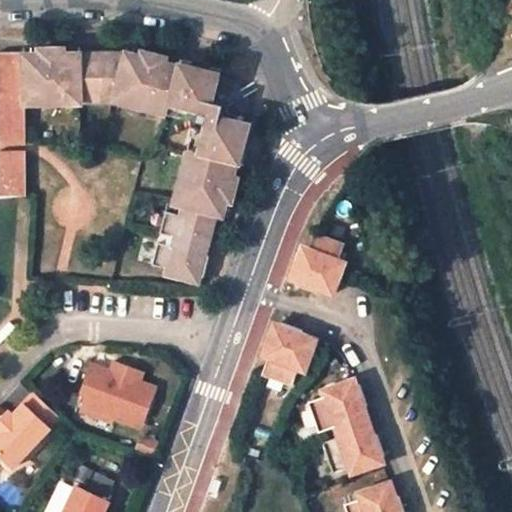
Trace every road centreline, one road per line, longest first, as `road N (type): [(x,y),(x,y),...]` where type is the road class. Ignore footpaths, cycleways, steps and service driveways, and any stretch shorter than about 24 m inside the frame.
road 1 (residential): [(246,290),(341,323),(365,347),(424,511)]
road 2 (unclassified): [(135,0),(262,29),(323,138)]
road 3 (residential): [(228,340),(53,332),(0,383)]
road 4 (tertiary): [(323,138),(511,86)]
road 5 (tertiary): [(165,511),(228,340)]
road 6 (tertiary): [(246,290),(292,172),(323,138)]
